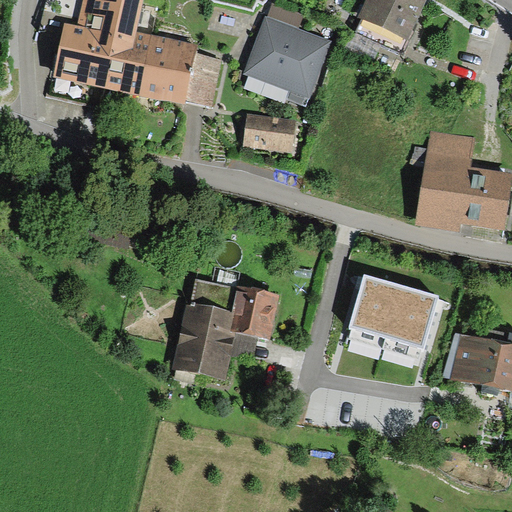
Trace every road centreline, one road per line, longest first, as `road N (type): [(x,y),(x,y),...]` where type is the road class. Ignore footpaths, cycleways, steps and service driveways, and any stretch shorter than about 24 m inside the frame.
road 1 (residential): [(352,220),(28,130)]
road 2 (residential): [(422,394),(315,372),(352,220)]
road 3 (residential): [(511,255),(430,244),(352,220)]
